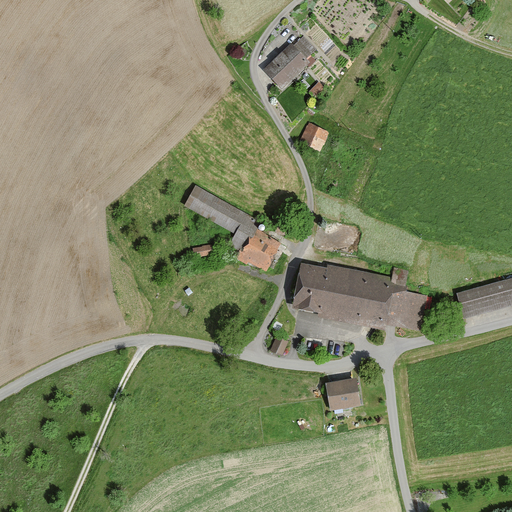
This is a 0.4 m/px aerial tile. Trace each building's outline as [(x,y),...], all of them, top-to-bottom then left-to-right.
[(295,48),(264,75),(279,92),(309,66),(305,62),(318,50),(308,38),(296,49),(295,48)] [(322,84),(312,94),(319,102),(329,92),(322,84)] [(332,132),(313,123),(304,143),(323,152),(332,132)] [(266,217),(199,185),(188,208),(240,233),(235,244),(245,249),(242,256),(270,270),(282,244),(259,233),(266,217)] [(215,241),(196,245),(199,256),(218,252),(215,241)] [(329,270),(305,265),(295,310),(389,330),(401,277),(330,263),(329,270)] [(511,281),(458,296),(465,321),(511,308),(511,281)] [(291,342),(279,338),(275,351),(287,355),(291,342)] [(359,380),(329,386),(335,415),(364,409),(359,380)]
